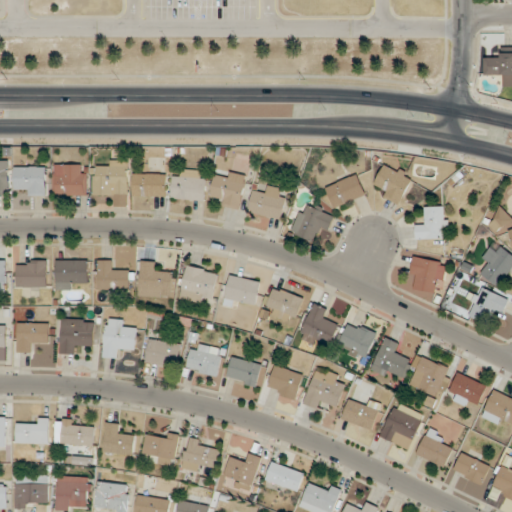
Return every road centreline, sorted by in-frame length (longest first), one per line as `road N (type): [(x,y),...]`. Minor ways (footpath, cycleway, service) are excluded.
road 1 (residential): [(0,227),(172,230),(243,242),(311,265),(511,359)]
road 2 (secondary): [(0,127),(377,129),(511,157)]
road 3 (secondary): [(511,120),(346,95),(0,93)]
road 4 (residential): [(0,384),(108,388),(245,417),(465,511)]
road 5 (tertiary): [(448,140),(463,0)]
